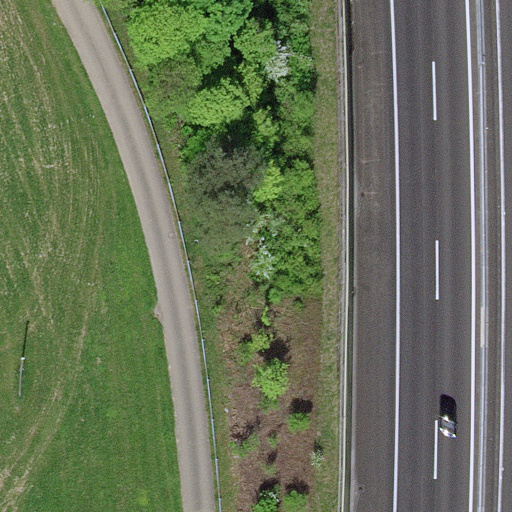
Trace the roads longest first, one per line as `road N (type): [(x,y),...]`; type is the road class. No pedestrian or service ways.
road 1 (unclassified): [(73,0),(154,204),(183,339),(199,511)]
road 2 (motorway): [(424,0),(435,385),(430,511)]
